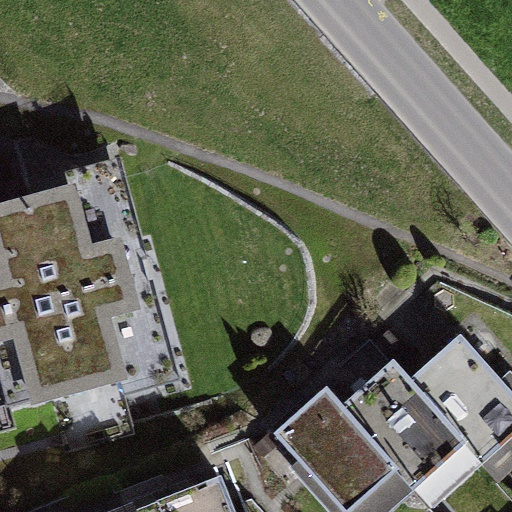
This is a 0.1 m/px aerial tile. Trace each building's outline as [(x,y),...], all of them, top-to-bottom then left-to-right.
[(136,184),(0,216),(0,387),(7,418),(183,376),(136,184)] [(511,377),(463,322),(411,367),(488,455),(506,476),(511,470),(511,377)] [(392,347),(340,393),(419,482),(436,501),(488,455),(411,367),(392,347)] [(323,373),(271,419),(352,511),(384,511),(419,482),(340,393),(323,373)] [(236,511),(218,467),(124,503),(127,511),(236,511)] [(127,511),(124,503),(102,511),(127,511)]
